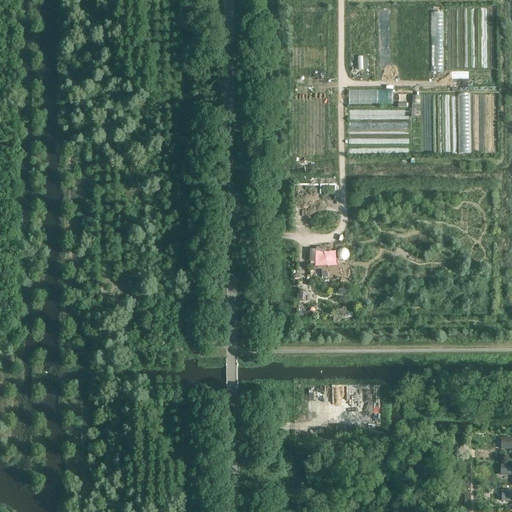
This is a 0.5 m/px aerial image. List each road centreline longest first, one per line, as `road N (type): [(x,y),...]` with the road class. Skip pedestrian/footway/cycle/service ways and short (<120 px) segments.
road 1 (unclassified): [(232,511),(228,0)]
road 2 (track): [(339,84),(459,83)]
